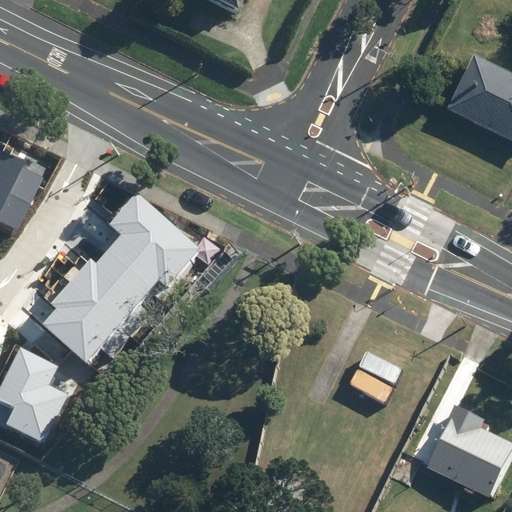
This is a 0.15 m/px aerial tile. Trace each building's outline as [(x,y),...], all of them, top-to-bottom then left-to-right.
[(249,0),(212,0),(243,14),(249,0)] [(511,68),(483,55),(456,116),(511,140),(511,68)] [(47,167),(0,143),(0,237),(9,243),(47,167)] [(63,183),(43,221),(39,228),(56,238),(80,192),(63,183)] [(200,250),(135,194),(108,224),(120,235),(42,325),(88,364),(160,280),(169,287),(200,250)] [(0,425),(43,446),(82,367),(0,328),(0,425)] [(497,423),(467,406),(432,467),(496,503),(511,474),(511,443),(492,432),(497,423)]
